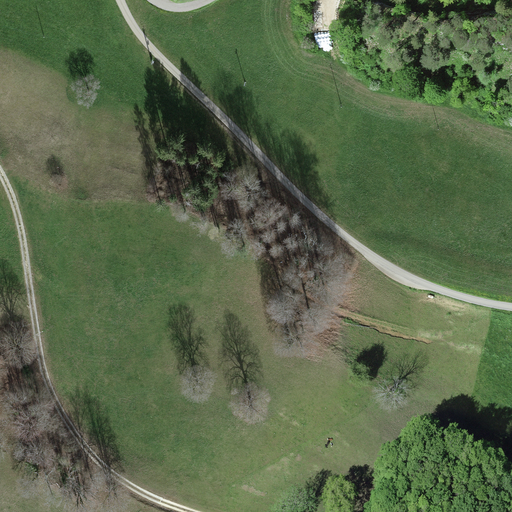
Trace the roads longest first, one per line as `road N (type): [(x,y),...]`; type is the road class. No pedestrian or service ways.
road 1 (unclassified): [(511,307),(418,281),(337,229),(149,45),(120,0)]
road 2 (track): [(192,511),(105,468),(62,413),(41,361),(18,220),(0,172)]
